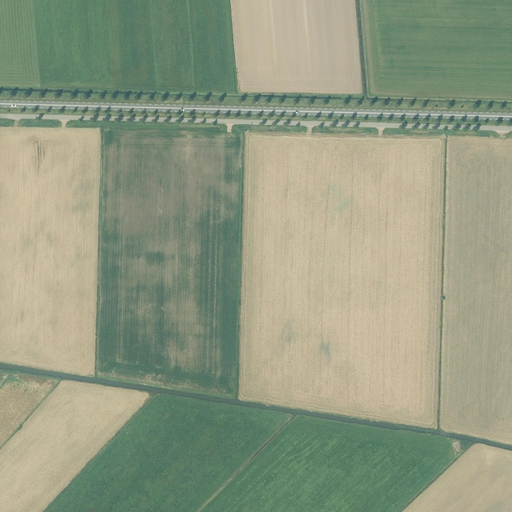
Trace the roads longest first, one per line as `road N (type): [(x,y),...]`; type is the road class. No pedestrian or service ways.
road 1 (unclassified): [(511,127),(0,114)]
road 2 (primary): [(511,117),(0,104)]
